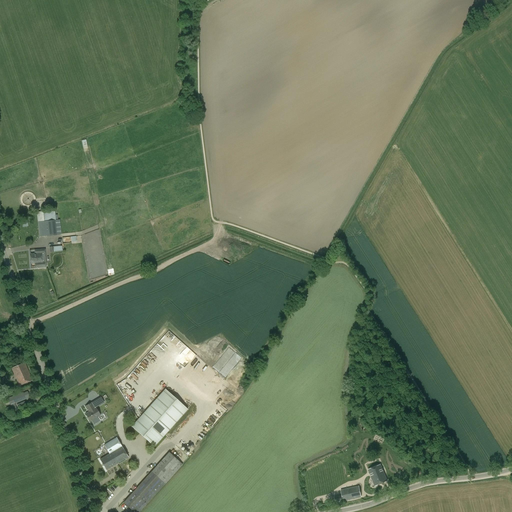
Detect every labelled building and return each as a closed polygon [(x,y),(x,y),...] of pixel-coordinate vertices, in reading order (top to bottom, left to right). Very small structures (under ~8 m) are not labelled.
[(183,102),(186,112),(191,110),(188,100),(183,102)] [(39,237),(61,235),(60,220),(38,222),(39,237)] [(34,251),(34,254),(30,254),(31,264),(35,264),(35,268),(46,267),(46,262),(42,263),(42,254),(45,253),(45,250),(34,251)] [(19,386),(32,380),(25,363),(12,369),(19,386)] [(167,390),(133,427),(155,448),(189,411),(167,390)] [(23,392),(11,397),(8,398),(13,411),(17,409),(16,407),(17,407),(16,403),(30,398),(27,391),(23,393),(23,392)] [(96,408),(95,409),(91,402),(85,406),(89,412),(86,414),(90,422),(100,416),(96,408)] [(107,470),(128,457),(116,438),(104,445),(110,454),(100,460),(107,470)] [(133,511),(140,511),(182,464),(169,452),(123,503),(133,511)] [(375,486),(387,481),(380,465),(368,470),(375,486)] [(361,496),(365,495),(364,489),(360,490),(359,486),(341,490),(343,501),(361,497),(361,496)]
